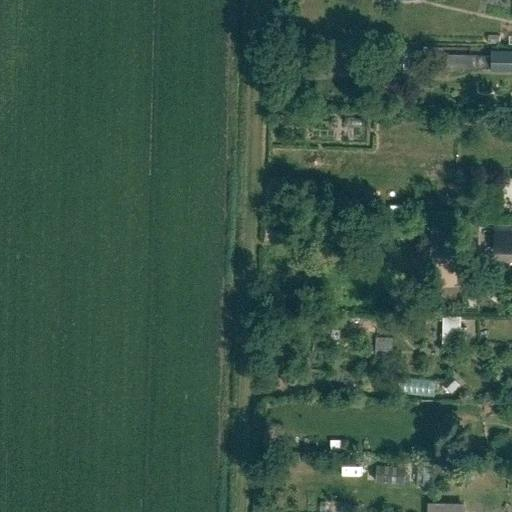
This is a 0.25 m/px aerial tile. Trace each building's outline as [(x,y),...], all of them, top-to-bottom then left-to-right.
[(511,71),(511,49),(489,49),(489,71),(511,71)] [(475,67),(476,54),(442,53),(442,67),(475,67)] [(478,204),(496,203),(494,183),(476,184),(478,204)] [(494,250),(511,250),(511,227),(495,227),(494,250)] [(434,239),(433,255),(457,257),(458,240),(434,239)] [(440,349),(456,349),(456,342),(464,342),(465,327),(459,326),(459,315),(441,316),(440,349)] [(421,501),(420,511),(458,511),(458,501),(421,501)]
